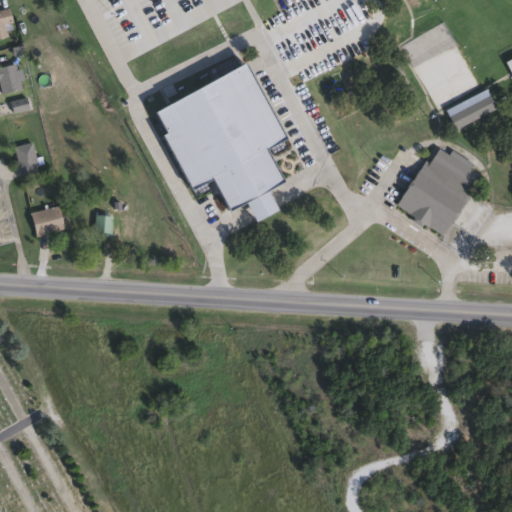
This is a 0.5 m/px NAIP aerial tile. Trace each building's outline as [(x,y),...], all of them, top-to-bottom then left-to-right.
[(3,22),(4,36),(0,36),(0,9),(8,9),(9,21),(3,22)] [(19,87),(0,92),(0,64),(11,61),(19,87)] [(149,104),(244,62),(278,137),(261,145),(277,180),(263,186),(273,208),(249,218),(241,200),(224,208),(209,175),(185,186),(149,104)] [(452,128),(442,108),(484,87),(494,107),(452,128)] [(9,100),(22,98),(23,107),(10,109),(9,100)] [(439,233),(393,205),(433,140),(468,161),(465,165),(476,172),(439,233)] [(11,145),(29,141),(36,169),(17,173),(11,145)] [(33,234),(27,210),(55,204),(61,227),(33,234)] [(106,231),(92,231),(92,214),(106,214),(106,231)]
